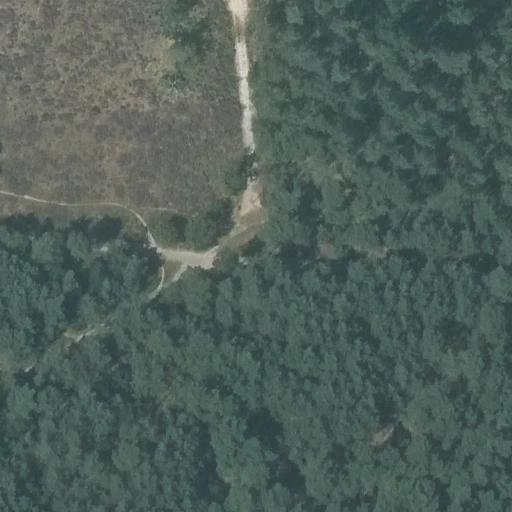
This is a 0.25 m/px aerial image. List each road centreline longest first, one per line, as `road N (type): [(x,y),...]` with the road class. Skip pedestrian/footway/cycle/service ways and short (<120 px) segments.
road 1 (track): [(511,290),(246,261)]
road 2 (track): [(246,261),(255,164),(234,0)]
road 3 (track): [(0,392),(209,258)]
road 4 (track): [(209,258),(0,237)]
